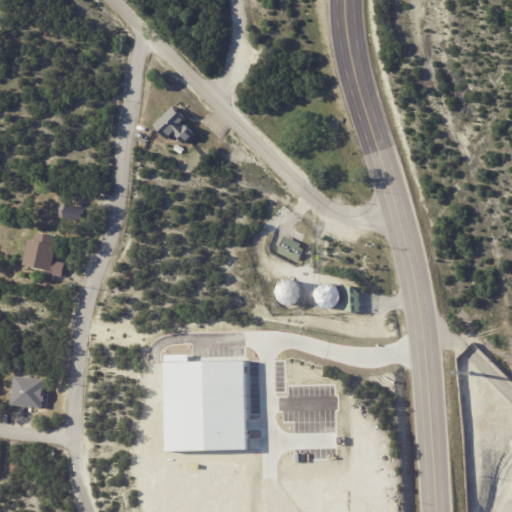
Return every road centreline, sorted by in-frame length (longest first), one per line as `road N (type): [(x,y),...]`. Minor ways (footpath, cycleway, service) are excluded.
road 1 (tertiary): [(343,0),(358,91),(414,273),(436,511)]
road 2 (residential): [(141,31),(117,192),(76,324),(72,440),(99,511)]
road 3 (residential): [(400,212),(357,217),(314,196),(206,83),(110,0)]
